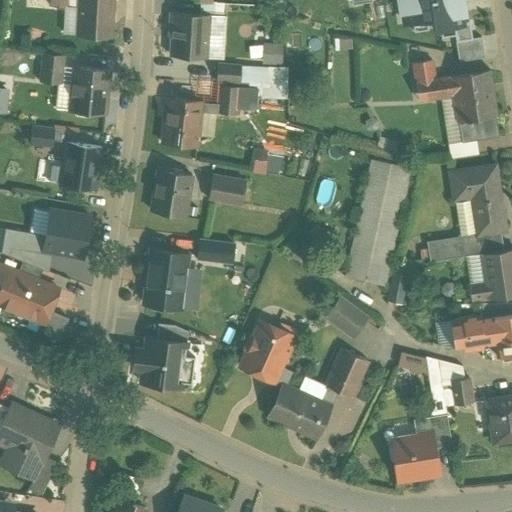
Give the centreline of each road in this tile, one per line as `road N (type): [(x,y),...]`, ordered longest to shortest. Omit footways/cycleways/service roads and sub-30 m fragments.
road 1 (residential): [(142,0),(124,179),(87,395)]
road 2 (residential): [(87,395),(308,491),(428,511)]
